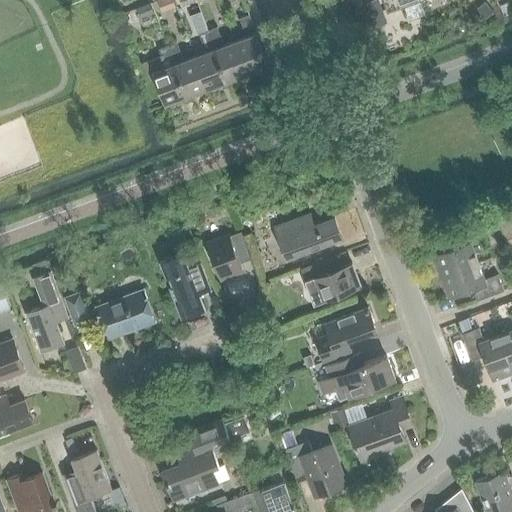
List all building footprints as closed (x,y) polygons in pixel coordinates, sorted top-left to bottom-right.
[(171,0),(157,0),(161,12),(175,7),(171,0)] [(371,0),(366,2),(371,18),(383,13),(377,0),(371,0)] [(381,0),(386,13),(420,1),(419,0),(381,0)] [(497,6),(500,15),(508,12),(505,3),(497,6)] [(149,4),(135,9),(138,18),(152,13),(149,4)] [(479,12),(485,19),(493,12),(487,5),(479,12)] [(246,73),(268,65),(249,15),(238,19),(245,37),(234,41),(246,73)] [(216,27),(207,30),(226,81),(246,73),(234,41),(223,46),(216,27)] [(226,81),(207,30),(198,34),(205,52),(194,57),(206,88),(226,81)] [(176,42),(167,46),(186,96),(206,88),(194,57),(183,61),(176,42)] [(186,96),(167,46),(158,49),(160,56),(142,63),(148,81),(155,78),(165,104),(186,96)] [(511,227),(507,214),(496,219),(504,241),(511,237),(511,227)] [(301,216),(273,227),(286,260),(342,239),(334,217),(305,228),(301,216)] [(440,277),(478,263),(472,247),(485,242),(479,225),(452,235),(456,247),(432,256),(440,277)] [(249,254),(241,231),(229,236),(229,235),(206,244),(219,279),(243,270),(238,258),(249,254)] [(198,293),(209,289),(199,263),(188,267),(183,253),(160,261),(181,317),(204,309),(198,293)] [(314,303),(360,286),(351,262),(342,266),(338,254),(300,268),(314,303)] [(503,291),(503,290),(497,274),(484,279),(478,263),(440,277),(448,298),(472,289),(476,301),(503,291)] [(67,318),(57,291),(49,270),(33,276),(44,305),(26,311),(41,351),(63,342),(56,322),(67,318)] [(0,311),(10,307),(0,284),(0,283),(0,311)] [(155,321),(143,290),(96,307),(96,308),(85,312),(78,293),(65,298),(75,324),(88,319),(99,314),(108,338),(155,321)] [(346,340),(376,329),(367,307),(324,323),(328,334),(315,339),(324,361),(351,352),(346,340)] [(511,330),(499,335),(511,368),(511,314),(511,315),(511,319),(511,330)] [(467,317),(457,321),(461,330),(470,327),(467,317)] [(462,334),(472,361),(483,356),(492,380),(511,372),(511,368),(499,335),(483,341),(478,328),(462,334)] [(0,342),(0,380),(24,372),(12,339),(0,342)] [(135,381),(164,364),(158,354),(129,372),(135,381)] [(303,357),(306,367),(313,364),(310,355),(303,357)] [(394,379),(386,356),(352,369),(348,358),(326,366),(330,378),(319,382),(323,393),(334,389),(338,400),(394,379)] [(0,434),(33,422),(24,400),(8,406),(4,395),(0,397),(0,434)] [(390,402),(393,410),(348,426),(361,460),(391,449),(389,445),(404,439),(400,428),(411,424),(402,398),(390,402)] [(337,429),(351,423),(345,406),(330,411),(337,429)] [(223,423),(231,446),(243,441),(240,434),(250,431),(244,415),(223,423)] [(221,419),(188,432),(193,445),(183,449),(188,461),(162,470),(173,500),(218,483),(213,468),(218,466),(213,452),(231,446),(223,423),(221,419)] [(279,434),(285,450),(297,445),(291,429),(279,434)] [(315,497),(345,485),(330,444),(311,451),(307,441),(285,450),(295,476),(306,471),(315,497)] [(111,489),(105,474),(96,450),(71,459),(77,474),(64,479),(76,511),(95,511),(90,497),(111,489)] [(272,484),(250,493),(254,505),(256,511),(295,511),(280,469),(268,473),(272,484)] [(511,511),(511,493),(503,470),(475,481),(486,511),(511,511)] [(56,511),(55,508),(58,507),(56,503),(53,504),(41,473),(23,479),(21,474),(5,480),(17,511),(21,511),(29,509),(30,511),(56,511)] [(473,511),(461,488),(434,510),(435,511),(473,511)] [(238,511),(238,510),(254,505),(250,493),(217,505),(219,511),(238,511)]
